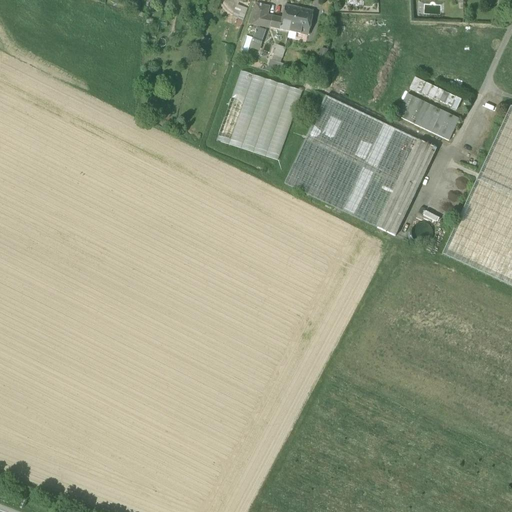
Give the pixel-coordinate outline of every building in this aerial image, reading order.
[(235,13),(245,16),(247,9),(238,6),(235,13)] [(286,6),(284,21),(282,31),(289,32),(290,24),(294,25),(299,9),(286,6)] [(252,26),(270,29),(272,19),(266,18),(267,9),(260,8),(259,8),(255,7),(252,26)] [(307,11),(299,9),(294,25),(290,24),(289,32),(302,35),(307,11)] [(284,21),(272,19),(270,29),(282,31),(284,21)] [(256,27),(249,47),(259,50),(266,30),(256,27)] [(275,45),(272,58),(281,60),(284,47),(275,45)] [(239,70),(216,140),(278,160),(301,90),(239,70)] [(456,110),(461,99),(414,77),(409,88),(456,110)] [(448,140),(458,118),(406,94),(396,116),(448,140)] [(284,185),(377,229),(418,141),(325,97),(284,185)] [(442,255),(511,287),(511,108),(510,108),(442,255)] [(377,229),(395,237),(436,150),(418,141),(377,229)] [(411,232),(411,237),(413,240),(416,243),(420,245),(424,244),(428,243),(431,240),(432,236),(432,231),(431,228),(427,225),(423,223),(419,224),(415,225),(413,228),(411,232)] [(511,511),(511,459),(440,429),(443,450),(409,436),(398,425),(411,418),(406,409),(329,377),(276,503),(297,511),(416,511),(417,511),(511,511)]
